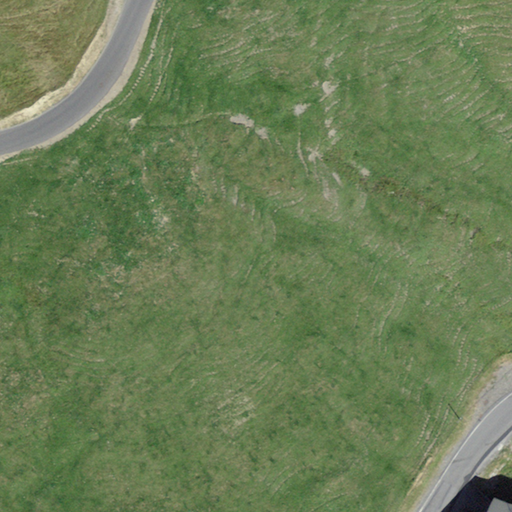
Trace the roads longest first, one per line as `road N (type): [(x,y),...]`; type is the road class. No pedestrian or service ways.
road 1 (residential): [(142,0),(87,98),(48,126),(0,143)]
road 2 (unclassified): [(435,511),(511,412)]
